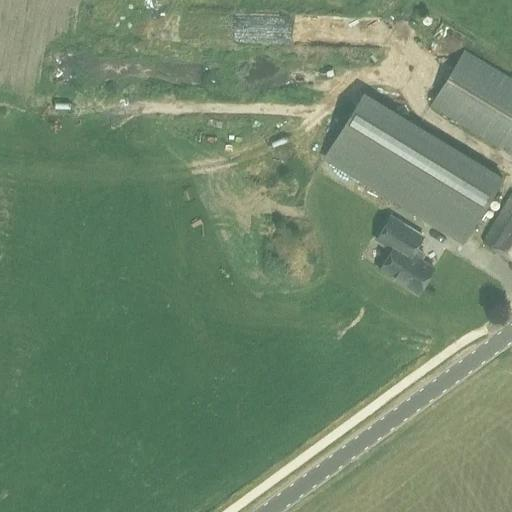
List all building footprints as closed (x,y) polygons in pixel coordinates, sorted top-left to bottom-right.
[(298,41),(297,23),(286,24),(286,42),(298,41)] [(511,80),(465,51),(431,107),(511,155),(511,80)] [(321,159),(460,242),(499,177),(360,94),(321,159)] [(511,190),(484,241),(511,259),(511,190)] [(419,292),(436,267),(423,258),(426,252),(418,247),(425,235),(394,214),(378,238),(394,248),(381,268),(419,292)]
